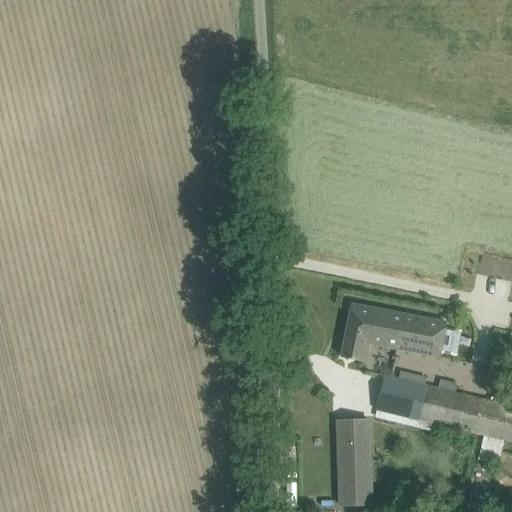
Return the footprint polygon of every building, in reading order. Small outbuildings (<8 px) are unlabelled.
[(399,350),(406,315),(351,305),(340,358),(364,362),(368,344),(399,350)] [(406,315),(399,350),(442,359),(449,324),(406,315)] [(416,420),(424,386),(384,376),(375,410),(416,420)] [(442,383),(441,390),(424,386),(416,420),(432,424),(432,425),(483,437),(477,461),(497,466),(503,442),(511,444),(511,406),(453,392),(455,386),(442,383)] [(368,421),(336,421),(337,442),(339,506),(371,505),(369,441),(368,421)]
